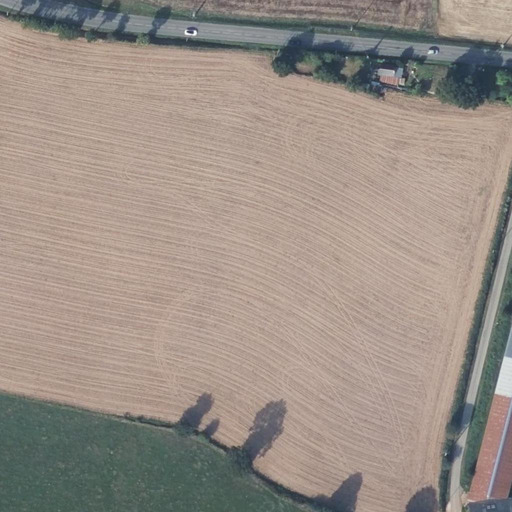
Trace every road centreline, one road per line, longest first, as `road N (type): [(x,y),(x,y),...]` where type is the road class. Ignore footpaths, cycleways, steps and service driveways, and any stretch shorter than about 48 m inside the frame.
road 1 (secondary): [(13,0),(132,22),(511,58)]
road 2 (unclassified): [(511,237),(455,458),(457,511)]
